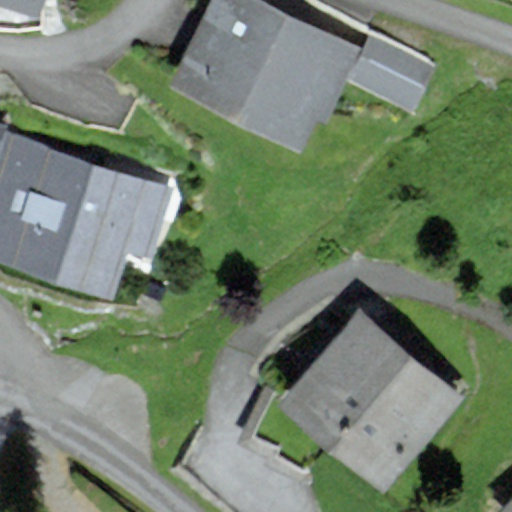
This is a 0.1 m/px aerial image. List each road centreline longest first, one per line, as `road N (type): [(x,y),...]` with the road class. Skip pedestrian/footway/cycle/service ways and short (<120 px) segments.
road 1 (residential): [(168,511),(127,476),(15,411)]
road 2 (residential): [(139,0),(90,43),(59,52),(0,51)]
road 3 (residential): [(511,42),(387,0)]
